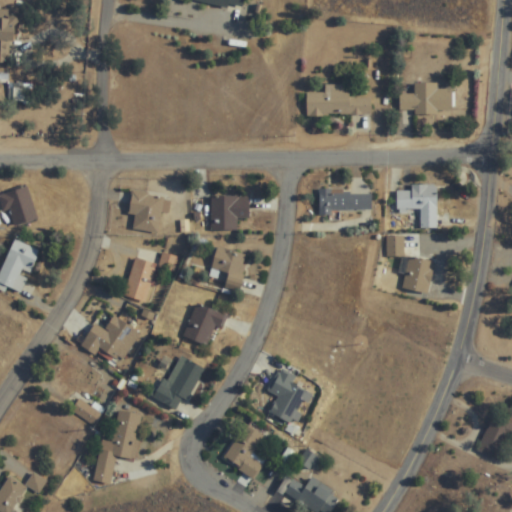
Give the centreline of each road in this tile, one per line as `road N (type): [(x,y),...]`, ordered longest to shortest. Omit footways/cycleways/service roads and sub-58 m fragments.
road 1 (residential): [(509,0),(473,327),(385,511)]
road 2 (residential): [(498,153),(0,164)]
road 3 (residential): [(198,461),(197,433),(235,389),(268,321),(286,252),(292,163)]
road 4 (residential): [(0,412),(89,267),(100,165)]
road 5 (residential): [(100,165),(110,0)]
